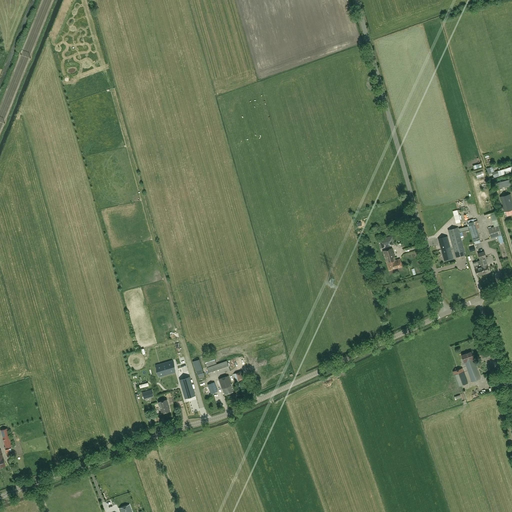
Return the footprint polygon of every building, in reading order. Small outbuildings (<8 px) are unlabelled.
[(494,178),(511,172),(510,167),(492,173),(494,178)] [(509,180),(497,183),(499,189),(511,185),(509,180)] [(502,206),(504,212),(511,209),(511,203),(509,195),(500,198),(502,204),(503,204),(503,206),(502,206)] [(472,239),(479,236),(474,221),(467,223),(472,239)] [(487,229),(491,239),(502,235),(498,225),(487,229)] [(452,246),(462,243),(458,227),(447,230),(452,246)] [(392,236),(378,240),(380,249),(395,244),(392,236)] [(441,249),(450,247),(447,236),(438,239),(441,249)] [(462,243),(452,246),(455,258),(466,255),(463,247),(462,243)] [(453,258),(450,247),(441,249),(444,261),(453,258)] [(392,248),(383,251),(389,270),(402,267),(400,259),(396,260),(392,248)] [(480,271),(481,275),(489,272),(484,258),(486,257),(484,252),(478,254),(480,261),(482,267),(483,270),(480,271)] [(473,263),(475,269),(477,276),(481,275),(480,271),(483,270),(482,267),(480,261),(473,263)] [(380,262),(371,265),(371,266),(370,267),(370,269),(372,269),(373,273),(375,273),(375,275),(381,273),(381,271),(383,270),(380,262)] [(464,362),(471,382),(480,379),(473,359),(474,359),(471,352),(462,355),(464,362)] [(206,358),(204,359),(207,367),(216,364),(214,355),(206,358)] [(161,364),(156,366),(157,368),(159,376),(160,376),(164,375),(175,372),(172,361),(161,364)] [(200,361),(194,362),(198,377),(204,375),(200,361)] [(227,361),(207,368),(210,377),(230,371),(227,361)] [(462,368),(452,372),(458,387),(468,383),(462,368)] [(242,371),(234,374),(236,382),(244,379),(242,371)] [(493,371),(484,375),(487,381),(496,378),(493,371)] [(229,376),(219,379),(223,393),(225,393),(225,395),(233,392),(232,388),(233,388),(229,376)] [(189,377),(180,380),(186,398),(195,396),(189,377)] [(214,382),(208,384),(211,394),(218,392),(214,382)] [(166,400),(158,402),(159,406),(160,406),(162,413),(170,411),(166,400)] [(7,429),(1,431),(5,448),(11,446),(7,429)]
